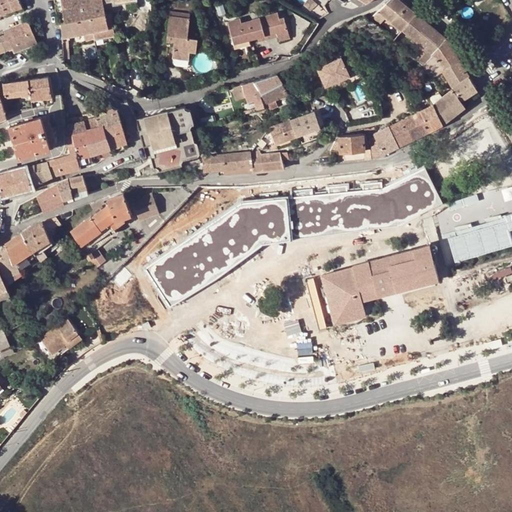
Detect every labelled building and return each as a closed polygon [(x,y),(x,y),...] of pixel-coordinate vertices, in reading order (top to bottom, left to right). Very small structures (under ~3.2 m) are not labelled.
[(0,0),(0,14),(22,7),(19,0),(0,0)] [(60,0),(63,12),(64,23),(89,18),(105,14),(102,4),(101,0),(60,0)] [(306,0),(303,5),(310,11),(317,5),(311,0),(306,0)] [(402,31),(416,14),(398,0),(388,0),(377,12),(385,18),(401,32),(402,31)] [(219,15),(224,14),(225,13),(222,4),(215,6),(218,16),(219,15)] [(277,37),(288,34),(283,17),(279,19),(277,12),(241,23),(240,19),(227,22),(233,45),(248,40),(257,37),(275,32),(277,37)] [(377,12),(371,17),(379,25),(385,18),(377,12)] [(111,20),(112,20),(111,13),(105,14),(89,18),(92,32),(93,32),(95,41),(114,36),(111,20)] [(431,55),(445,39),(416,14),(402,31),(427,52),(419,60),(424,65),(432,56),(431,55)] [(174,42),(173,48),(172,58),(188,60),(189,52),(195,53),(197,39),(186,38),(189,18),(169,16),(166,42),(170,42),(174,42)] [(61,23),(61,37),(62,42),(66,42),(65,38),(83,34),(85,41),(94,39),(92,32),(89,18),(64,23),(61,23)] [(37,43),(35,37),(28,20),(9,28),(18,50),(37,43)] [(0,31),(0,39),(4,51),(12,48),(14,53),(18,50),(9,28),(0,31)] [(258,42),(277,37),(275,32),(257,37),(258,42)] [(424,65),(433,78),(441,72),(442,72),(458,60),(445,39),(431,55),(432,56),(424,65)] [(473,92),(476,90),(458,60),(442,72),(460,100),(468,95),(473,92)] [(319,73),(327,92),(353,81),(351,78),(348,70),(344,62),(319,73)] [(354,68),(348,70),(351,78),(357,76),(354,68)] [(282,84),(277,74),(254,81),(261,93),(282,84)] [(51,97),(48,76),(28,79),(29,87),(30,93),(31,100),(33,100),(42,98),(51,97)] [(301,78),(294,81),(297,88),(304,85),(301,78)] [(29,87),(28,79),(3,83),(4,97),(30,93),(29,87)] [(288,80),(282,84),(288,94),(292,91),(291,90),(294,89),(288,80)] [(261,93),(254,81),(242,85),(242,86),(245,97),(247,102),(253,100),(256,109),(264,107),(261,98),(263,97),(261,93)] [(275,100),(289,95),(288,94),(282,84),(261,93),(263,97),(266,103),(267,103),(275,100)] [(235,100),(245,97),(242,86),(232,90),(235,100)] [(433,105),(442,124),(443,124),(465,107),(452,89),(442,97),(433,105)] [(432,94),(428,97),(433,105),(442,97),(438,92),(432,94)] [(476,96),(473,92),(468,95),(471,100),(476,96)] [(278,107),(275,100),(267,103),(269,109),(278,107)] [(433,105),(419,111),(428,131),(442,124),(433,105)] [(195,141),(191,130),(190,126),(192,124),(188,110),(185,108),(184,106),(176,108),(173,109),(185,153),(152,162),(153,168),(155,167),(158,168),(181,162),(183,159),(198,155),(195,141)] [(127,142),(117,109),(97,117),(64,125),(64,129),(63,129),(65,136),(71,135),(71,134),(102,125),(110,148),(127,142)] [(143,147),(144,147),(151,145),(154,154),(153,158),(151,158),(152,162),(185,153),(173,109),(135,120),(143,147)] [(209,122),(217,120),(215,113),(214,111),(213,111),(212,109),(206,112),(206,114),(206,115),(207,120),(208,120),(209,122)] [(227,110),(215,113),(217,120),(229,116),(227,110)] [(314,110),(308,112),(292,118),(269,127),(275,143),(320,126),(314,110)] [(428,131),(419,111),(389,126),(398,146),(428,131)] [(9,126),(18,157),(51,147),(53,146),(54,145),(54,144),(54,143),(54,141),(47,116),(47,115),(46,115),(42,116),(12,125),(9,126)] [(109,148),(110,148),(102,125),(71,134),(71,135),(74,145),(79,164),(94,160),(95,158),(96,156),(96,155),(94,155),(94,153),(101,151),(104,158),(106,157),(111,154),(109,148)] [(379,156),(398,146),(389,126),(373,134),(374,137),(368,140),(370,143),(373,158),(379,156)] [(343,161),(371,159),(370,148),(365,134),(337,136),(331,151),(339,150),(340,152),(342,152),(343,161)] [(65,136),(68,146),(74,145),(71,135),(65,136)] [(47,161),(52,175),(80,167),(79,164),(74,145),(68,146),(70,154),(47,161)] [(252,172),(284,169),(281,159),(288,158),(287,151),(260,154),(259,150),(250,151),(252,166),(251,166),(251,168),(252,172)] [(250,151),(209,156),(211,171),(224,169),(251,166),(252,166),(250,151)] [(203,171),(211,171),(209,156),(202,156),(203,171)] [(52,175),(47,161),(26,167),(32,184),(48,177),(50,180),(53,178),(52,175)] [(181,162),(158,168),(159,171),(182,165),(181,162)] [(242,202),(145,268),(170,305),(218,276),(263,243),(289,239),(289,234),(367,223),(367,229),(397,225),(393,198),(412,196),(420,213),(443,202),(423,163),(403,177),(406,181),(383,198),(382,192),(381,182),(363,183),(363,190),(347,191),(346,185),(328,187),(329,193),(312,195),(312,189),(294,191),(295,197),(278,199),(278,193),(260,194),(260,200),(242,202)] [(32,184),(26,167),(0,173),(0,187),(2,194),(14,191),(16,194),(34,189),(33,186),(32,186),(32,184)] [(75,199),(81,197),(80,190),(86,189),(83,176),(82,175),(70,178),(75,199)] [(403,177),(382,192),(383,198),(406,181),(403,177)] [(57,184),(65,203),(74,200),(68,179),(65,180),(57,184)] [(511,183),(502,187),(506,200),(511,197),(511,183)] [(80,190),(81,197),(88,194),(86,189),(80,190)] [(131,214),(129,209),(126,202),(123,193),(106,199),(108,204),(91,217),(90,216),(70,231),(81,246),(101,230),(100,230),(114,220),(114,221),(131,214)] [(131,200),(133,207),(138,221),(159,213),(151,193),(131,200)] [(393,198),(397,225),(420,213),(412,196),(393,198)] [(60,223),(55,216),(33,225),(32,226),(23,232),(32,251),(32,252),(40,261),(46,256),(46,255),(42,250),(52,244),(45,229),(60,223)] [(289,234),(289,239),(367,229),(367,223),(289,234)] [(32,251),(23,232),(5,244),(5,245),(13,264),(15,262),(32,251)] [(46,255),(46,256),(52,264),(72,248),(66,240),(46,255)] [(13,264),(5,245),(0,248),(0,249),(2,256),(3,257),(7,255),(11,266),(1,270),(5,278),(20,270),(15,262),(13,264)] [(438,279),(429,245),(351,266),(352,267),(321,275),(332,318),(364,310),(361,299),(438,279)] [(103,262),(97,253),(93,257),(92,256),(89,259),(95,267),(103,262)] [(2,256),(0,256),(0,267),(1,270),(11,266),(7,255),(3,257),(2,256)] [(5,278),(3,279),(6,286),(22,274),(20,270),(5,278)] [(0,292),(0,298),(10,294),(7,289),(0,292)] [(88,331),(95,328),(96,328),(86,314),(79,318),(85,327),(88,331)] [(64,343),(77,333),(71,324),(67,318),(40,338),(52,354),(65,344),(64,343)] [(71,324),(77,333),(85,327),(79,318),(71,324)] [(100,343),(103,342),(98,327),(96,328),(95,328),(100,343)] [(0,349),(10,345),(2,329),(0,329),(0,349)] [(82,339),(77,333),(64,343),(65,344),(69,349),(82,339)] [(12,347),(0,352),(1,353),(3,358),(4,358),(4,357),(14,353),(12,347)]
